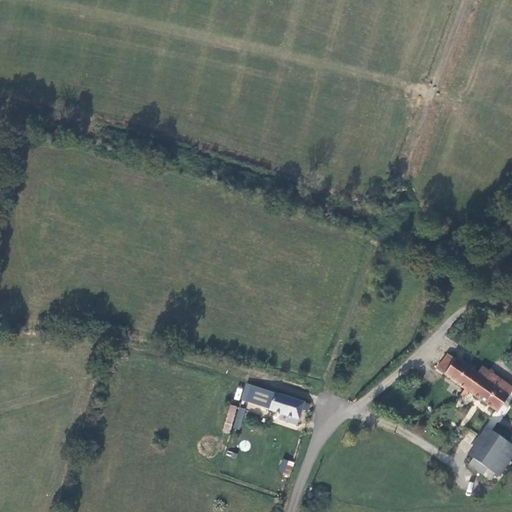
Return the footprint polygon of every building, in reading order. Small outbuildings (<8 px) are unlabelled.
[(436,369),(446,376),(465,389),(498,412),(511,391),(511,388),(490,373),(486,380),(477,374),(448,354),(436,369)] [(486,380),(490,373),(482,367),(477,374),(486,380)] [(243,400),(247,402),(252,386),(248,384),(243,400)] [(302,410),(307,412),(309,405),(304,403),(275,394),(252,386),(247,402),(269,410),(281,414),(279,419),(297,425),(302,410)] [(240,408),(234,428),(239,429),(245,410),(240,408)] [(511,445),(492,431),(469,465),(490,479),(494,473),(499,476),(511,457),(511,445)] [(283,475),(289,477),(293,464),(287,462),(283,475)]
